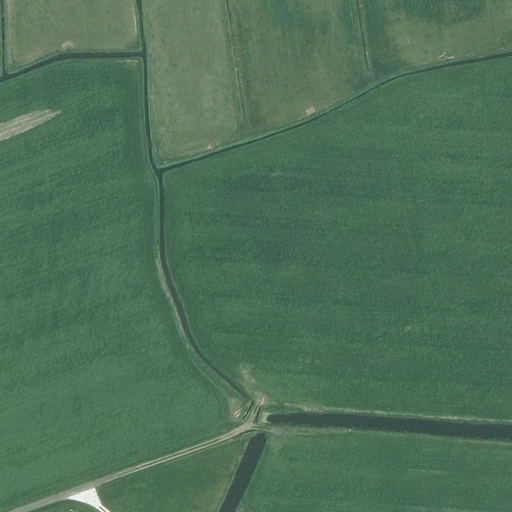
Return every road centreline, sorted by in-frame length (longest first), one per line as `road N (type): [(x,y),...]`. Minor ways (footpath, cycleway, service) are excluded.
road 1 (track): [(263,397),(245,428),(19,511)]
road 2 (track): [(511,446),(245,428)]
